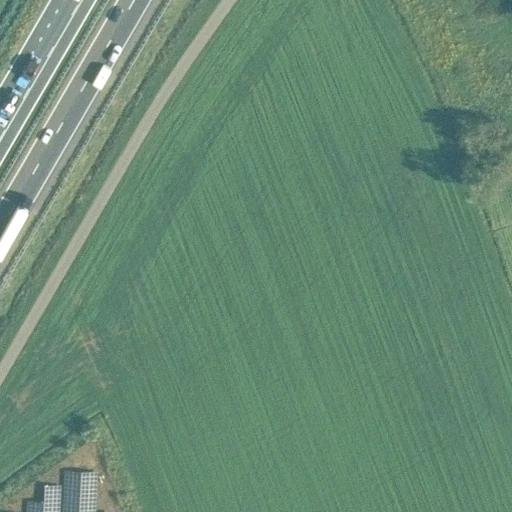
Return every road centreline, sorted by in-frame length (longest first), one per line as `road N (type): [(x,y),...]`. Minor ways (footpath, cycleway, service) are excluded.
road 1 (unclassified): [(0,408),(235,0)]
road 2 (motorway): [(0,228),(132,0)]
road 3 (motorway): [(81,0),(0,140)]
